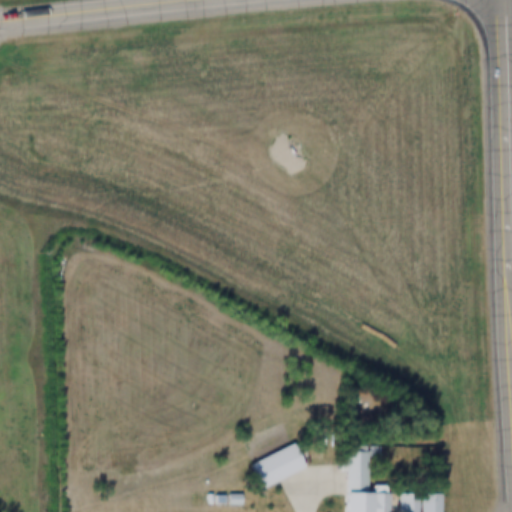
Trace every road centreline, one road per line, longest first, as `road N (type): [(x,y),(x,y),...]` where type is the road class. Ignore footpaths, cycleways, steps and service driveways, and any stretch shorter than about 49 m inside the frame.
road 1 (primary): [(511,480),(496,281),(491,0)]
road 2 (secondary): [(241,0),(0,28)]
